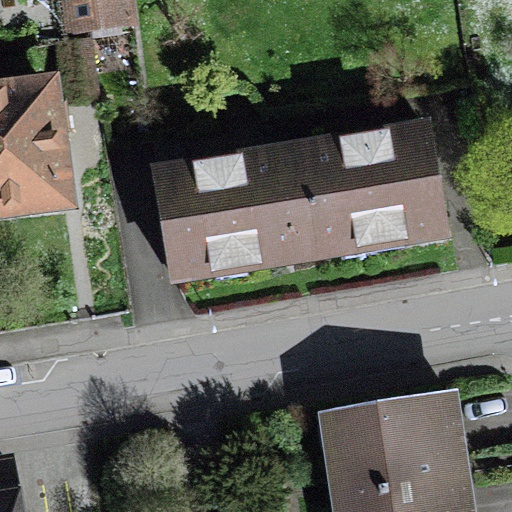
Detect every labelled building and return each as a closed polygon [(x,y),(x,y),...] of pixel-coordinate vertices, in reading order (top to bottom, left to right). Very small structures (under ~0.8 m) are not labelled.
[(65,0),(73,53),(141,43),(134,0),(65,0)] [(70,89),(0,99),(0,240),(91,227),(70,89)] [(446,130),(161,175),(182,303),(466,258),(446,130)] [(485,511),(473,410),(332,426),(342,511),(485,511)] [(34,511),(27,469),(0,473),(0,511),(34,511)]
